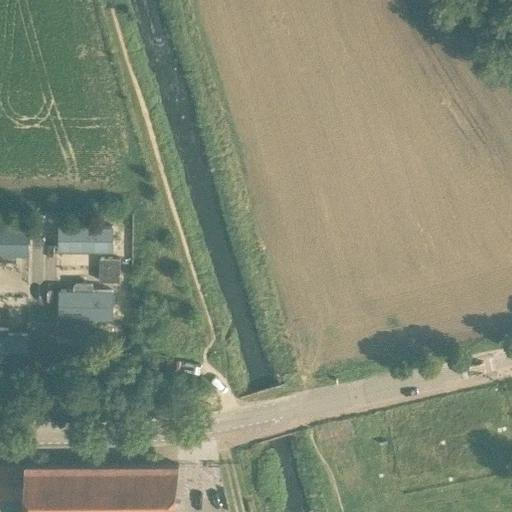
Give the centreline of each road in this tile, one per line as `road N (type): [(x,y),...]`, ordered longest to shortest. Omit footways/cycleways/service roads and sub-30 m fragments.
road 1 (tertiary): [(0,441),(146,439),(511,360)]
road 2 (track): [(235,423),(221,383),(202,368),(214,340),(109,0)]
